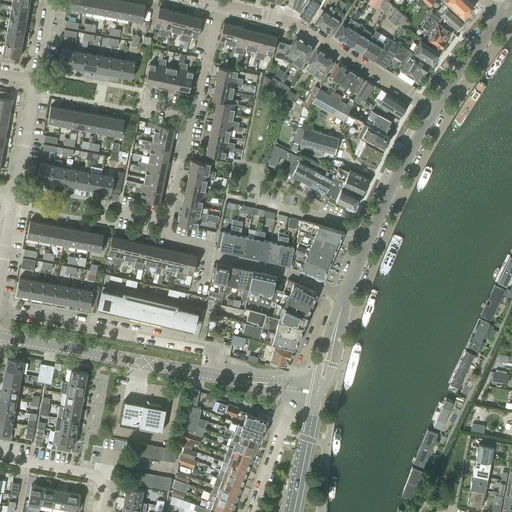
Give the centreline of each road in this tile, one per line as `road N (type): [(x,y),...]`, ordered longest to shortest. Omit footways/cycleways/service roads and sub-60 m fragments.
road 1 (residential): [(330,288),(164,236),(220,0)]
road 2 (residential): [(219,375),(222,360),(211,352),(0,308)]
road 3 (residential): [(432,110),(289,17),(220,0)]
road 4 (tertiary): [(219,375),(0,335)]
road 5 (unclassified): [(345,294),(432,110)]
road 6 (residential): [(100,511),(99,477),(0,456)]
road 7 (residential): [(249,511),(290,396)]
